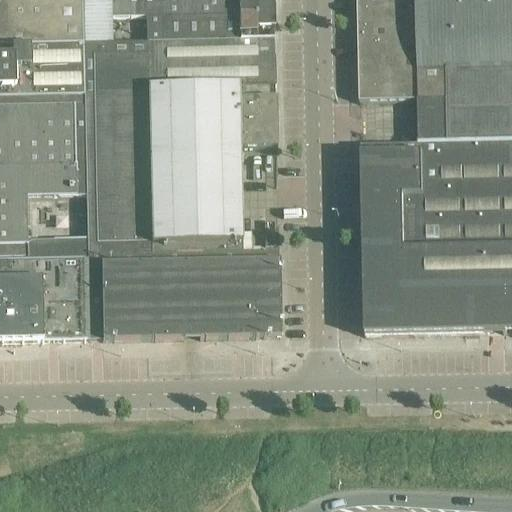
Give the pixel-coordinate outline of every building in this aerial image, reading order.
[(0,0),(0,48),(83,46),(82,0),(0,0)] [(275,32),(274,0),(82,0),(83,46),(112,46),(112,20),(146,20),(240,18),(240,43),(274,42),(274,32),(275,32)] [(511,0),(358,0),(360,105),(418,104),(418,146),(511,144),(511,0)] [(240,43),(240,18),(146,20),(147,46),(148,45),(240,43)] [(277,152),(276,77),(275,59),(274,59),(274,42),(240,43),(148,45),(147,46),(112,46),(83,46),(84,98),(86,199),(87,243),(88,259),(242,256),(240,152),(277,152)] [(0,100),(84,98),(83,46),(0,48),(0,100)] [(86,199),(84,98),(0,100),(0,260),(27,260),(27,248),(26,200),(86,199)] [(511,144),(418,146),(419,148),(361,149),(362,200),(363,215),(365,339),(506,336),(506,332),(511,332),(511,144)] [(88,259),(87,243),(34,244),(27,248),(27,260),(88,259)] [(281,341),(280,264),(279,264),(278,255),(242,256),(88,259),(89,343),(102,343),(103,344),(281,341)] [(88,259),(27,260),(0,260),(0,346),(85,344),(85,343),(89,343),(88,259)]
